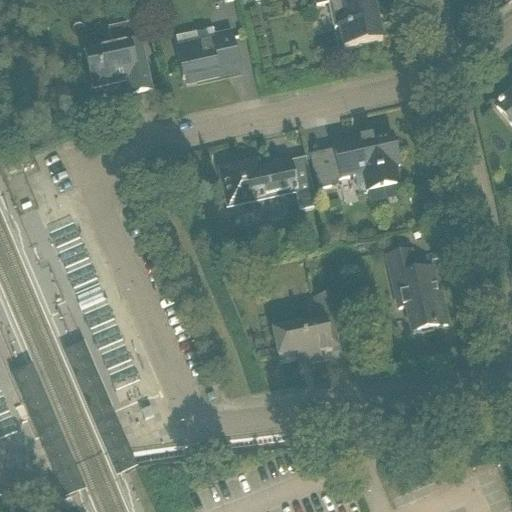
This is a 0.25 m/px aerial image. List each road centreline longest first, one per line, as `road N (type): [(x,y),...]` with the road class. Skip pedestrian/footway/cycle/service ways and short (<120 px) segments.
road 1 (residential): [(511,384),(202,419),(180,400),(101,206),(99,188),(114,158),(143,146),(444,74)]
road 2 (residential): [(511,349),(444,74)]
